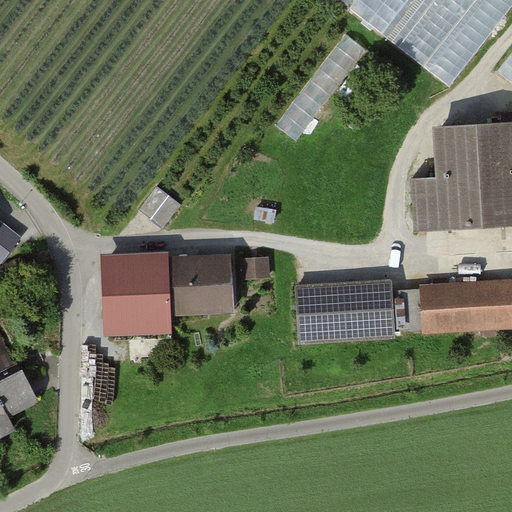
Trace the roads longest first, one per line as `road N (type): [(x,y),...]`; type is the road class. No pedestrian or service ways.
road 1 (track): [(68,473),(511,394)]
road 2 (residential): [(0,511),(68,473),(71,280),(46,213),(0,168)]
